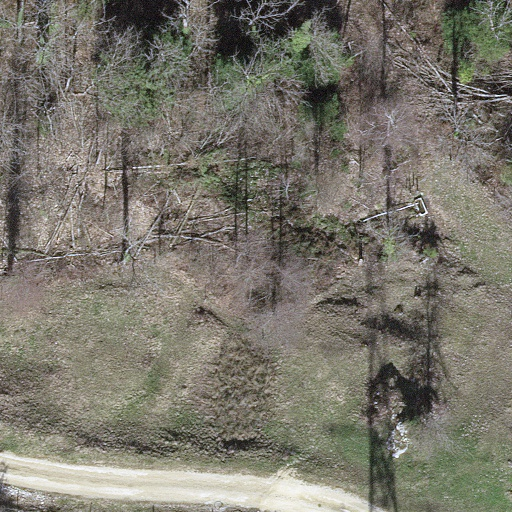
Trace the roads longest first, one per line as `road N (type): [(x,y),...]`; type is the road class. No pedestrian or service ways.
road 1 (track): [(0,465),(272,487),(361,511)]
road 2 (track): [(511,255),(472,231),(431,174),(388,57),(379,0)]
